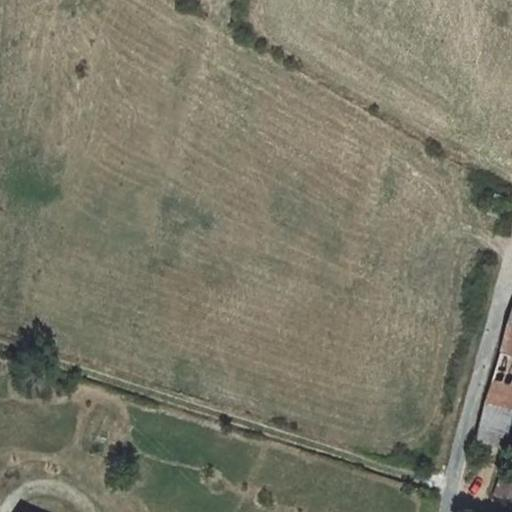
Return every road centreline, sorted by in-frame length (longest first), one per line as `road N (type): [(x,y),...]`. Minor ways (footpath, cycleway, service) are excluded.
road 1 (track): [(0,344),(451,484)]
road 2 (residential): [(511,254),(444,511)]
